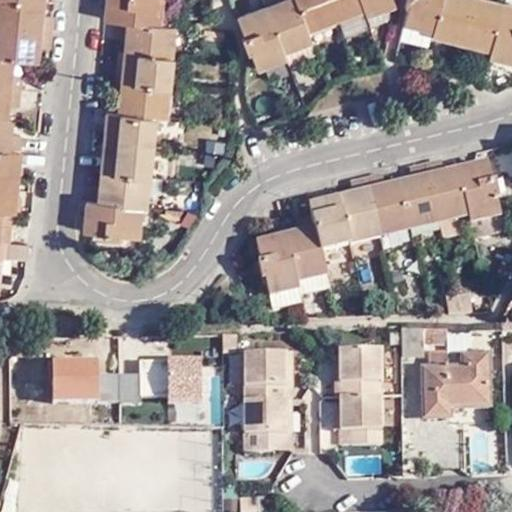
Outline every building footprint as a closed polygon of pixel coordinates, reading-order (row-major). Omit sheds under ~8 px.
[(37,0),(39,0),(42,0),(0,0),(0,251),(8,252),(30,254),(32,239),(9,237),(10,222),(0,220),(0,204),(13,205),(15,189),(8,188),(10,162),(17,162),(20,128),(11,128),(6,128),(7,115),(0,115),(1,103),(8,103),(16,104),(20,69),(11,68),(5,68),(6,55),(12,55),(33,58),(33,46),(40,46),(48,47),(51,14),(41,13),(36,12),(37,0)] [(119,236),(121,237),(137,238),(141,206),(147,208),(156,116),(169,118),(179,26),(159,25),(162,0),(108,0),(106,19),(118,20),(117,39),(128,40),(135,40),(133,64),(126,63),(124,83),(131,83),(129,96),(123,96),(112,94),(109,128),(113,128),(110,156),(106,156),(104,173),(109,173),(108,185),(103,185),(90,184),(86,232),(93,233),(104,234),(107,234),(107,230),(119,232),(119,236)] [(266,6),(237,18),(243,34),(245,37),(248,36),(252,48),(249,49),(250,53),(256,66),(285,56),(287,61),(313,51),(309,41),(304,28),(361,6),(365,15),(395,3),(394,0),(279,0),(280,0),(282,7),(268,12),(266,6)] [(280,0),(266,6),(268,12),(282,7),(280,0)] [(447,0),(412,0),(411,5),(407,4),(406,7),(402,25),(433,33),(432,35),(493,50),(491,56),(511,60),(511,8),(503,6),(501,14),(485,9),(486,2),(486,0),(452,0),(452,1),(447,0)] [(503,6),(486,2),(485,9),(501,14),(503,6)] [(249,53),(250,53),(249,49),(252,48),(248,36),(245,37),(243,34),(240,35),(247,53),(249,53)] [(128,40),(126,63),(133,64),(135,40),(128,40)] [(15,189),(17,162),(10,162),(8,188),(15,189)] [(249,246),(253,265),(254,268),(257,267),(260,278),(252,281),(253,284),(256,283),(260,299),(262,308),(294,302),(292,293),(318,287),(315,277),(310,253),(465,218),(467,228),(491,222),(497,221),(494,205),(493,201),(489,202),(486,189),(490,187),(490,185),(486,167),(470,170),(455,173),(456,181),(440,185),(438,177),(435,165),(401,173),(403,183),(405,191),(378,197),(376,189),(374,178),(341,186),(344,198),(345,204),(319,210),(318,203),(299,208),(302,222),(287,225),(290,236),(291,243),(281,246),(279,239),(249,246)] [(455,173),(438,177),(440,185),(456,181),(455,173)] [(403,183),(376,189),(378,197),(405,191),(403,183)] [(494,184),(490,185),(490,187),(486,189),(489,202),(493,201),(494,205),(498,204),(494,184)] [(344,198),(318,203),(319,210),(345,204),(344,198)] [(491,222),(467,228),(470,241),(494,236),(491,222)] [(120,240),(121,237),(119,236),(119,232),(107,230),(107,234),(104,234),(103,239),(120,240)] [(290,236),(279,239),(281,246),(291,243),(290,236)] [(249,266),(252,281),(260,278),(257,267),(254,268),(253,265),(249,266)] [(468,292),(446,296),(450,313),(473,313),(468,292)] [(416,337),(395,338),(397,364),(417,364),(416,337)] [(374,346),(332,348),(333,381),(334,396),(334,413),(335,429),(346,429),(346,443),(377,442),(376,395),(376,380),(374,346)] [(284,350),(239,350),(240,397),(240,449),(271,449),(271,431),(284,431),(284,350)] [(289,350),(284,350),(284,431),(271,431),(271,449),(289,448),(289,350)] [(169,401),(201,400),(200,353),(139,355),(140,374),(119,374),(119,398),(141,398),(141,392),(168,392),(169,401)] [(51,354),(51,399),(98,399),(98,354),(51,354)] [(481,411),(480,361),(456,362),(456,374),(442,374),(441,357),(423,358),(423,375),(417,375),(418,423),(444,422),(444,412),(481,411)] [(254,511),(253,498),(236,499),(236,511),(254,511)] [(271,511),(271,498),(253,498),(254,511),(271,511)]
